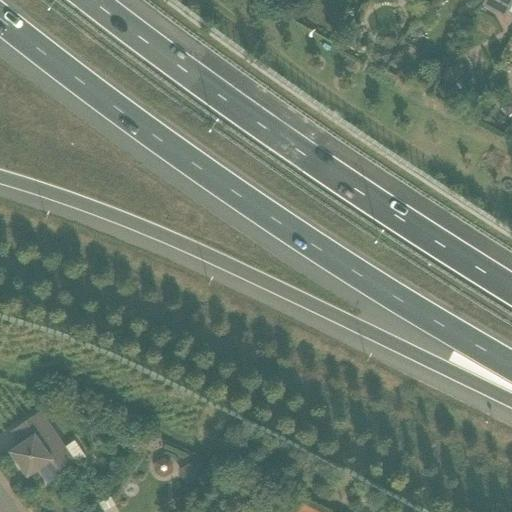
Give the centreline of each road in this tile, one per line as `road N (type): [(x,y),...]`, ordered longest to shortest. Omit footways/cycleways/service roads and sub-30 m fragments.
road 1 (motorway): [(0,19),(312,245),(511,364)]
road 2 (motorway): [(0,178),(122,219),(511,394)]
road 3 (motorway): [(511,288),(396,217),(96,0)]
road 4 (track): [(202,0),(384,134),(477,134),(511,152)]
